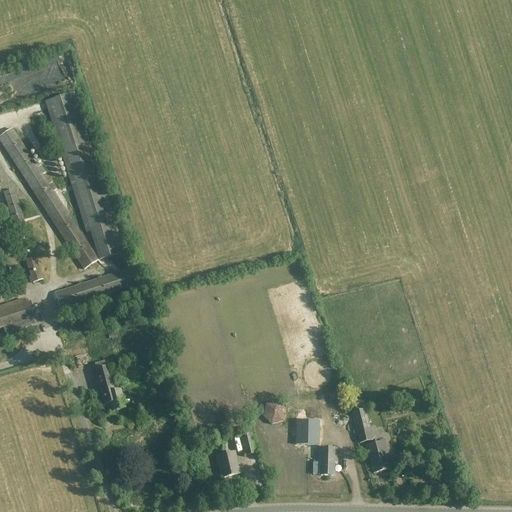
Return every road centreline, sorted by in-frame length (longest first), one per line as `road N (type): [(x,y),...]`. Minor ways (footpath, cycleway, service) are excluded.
road 1 (unknown): [(120,511),(58,342),(0,362)]
road 2 (tertiary): [(243,511),(435,511)]
